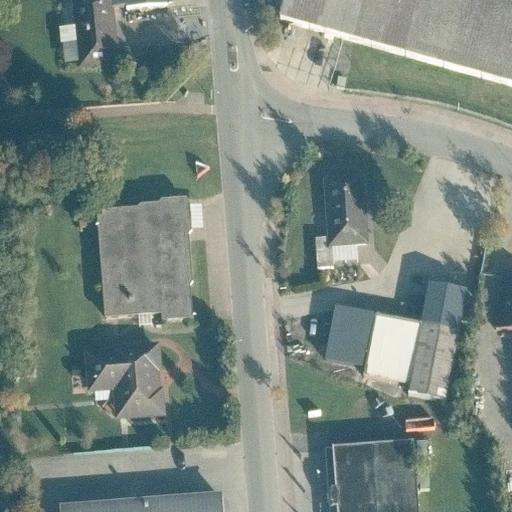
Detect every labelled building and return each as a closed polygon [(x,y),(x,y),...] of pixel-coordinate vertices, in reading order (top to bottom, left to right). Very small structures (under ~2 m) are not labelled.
[(72,0),(79,73),(120,69),(115,13),(173,8),(172,0),(72,0)] [(511,0),(308,0),(301,28),(511,89),(511,0)] [(335,271),(334,252),(370,249),(366,180),(325,182),(329,241),(316,242),(318,272),(335,271)] [(97,216),(106,323),(162,318),(163,326),(194,323),(192,292),(194,288),(190,240),(193,237),(191,206),(187,203),(163,205),(160,208),(142,209),(139,213),(97,216)] [(511,282),(506,282),(496,333),(511,336),(511,282)] [(461,335),(377,319),(366,380),(412,389),(410,399),(448,406),(461,335)] [(63,348),(64,362),(81,360),(80,347),(63,348)] [(110,352),(111,355),(85,357),(89,398),(114,396),(116,426),(167,422),(165,393),(162,393),(161,377),(164,377),(161,348),(110,352)] [(36,364),(45,363),(44,350),(35,350),(36,364)] [(419,511),(415,446),(326,453),(330,511),(419,511)] [(224,511),(224,500),(77,511),(224,511)]
